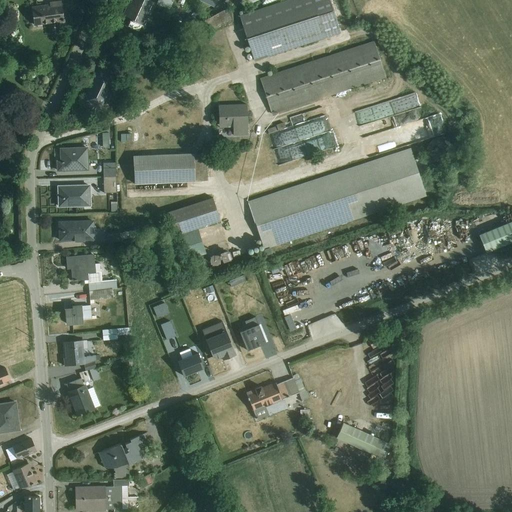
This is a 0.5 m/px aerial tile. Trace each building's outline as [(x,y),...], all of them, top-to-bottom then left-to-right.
[(129,2),(122,16),(123,17),(128,8),(129,9),(133,0),(131,0),(130,2),(129,2)] [(128,8),(123,17),(130,20),(128,26),(139,31),(142,26),(143,26),(154,3),(148,0),(133,0),(129,9),(128,8)] [(158,0),(155,6),(160,8),(161,6),(169,10),(173,11),(175,8),(171,6),(173,0),(158,0)] [(199,0),(200,1),(208,4),(206,8),(211,10),(212,7),(214,8),(217,0),(199,0)] [(329,0),(286,0),(239,15),(254,61),(340,33),(329,0)] [(49,4),(31,7),(34,25),(56,23),(57,28),(64,27),(64,21),(64,19),(63,19),(61,2),(49,3),(49,4)] [(200,5),(193,12),(198,18),(206,12),(200,5)] [(225,9),(202,21),(207,32),(231,20),(225,9)] [(374,41),(260,78),(272,115),(386,78),(374,41)] [(113,46),(108,55),(116,60),(121,51),(113,46)] [(100,71),(109,75),(111,71),(102,67),(100,71)] [(109,75),(100,71),(99,70),(84,101),(101,109),(115,78),(109,75)] [(118,81),(116,87),(120,89),(123,83),(121,83),(126,72),(121,70),(117,80),(118,81)] [(349,107),(353,123),(415,107),(411,92),(349,107)] [(246,104),(218,105),(219,128),(232,127),(232,135),(247,135),(246,104)] [(397,112),(399,122),(410,119),(412,128),(422,126),(424,133),(438,129),(434,113),(414,118),(411,108),(397,112)] [(276,127),(267,130),(268,134),(286,128),(284,122),(276,125),(276,127)] [(306,134),(309,147),(329,142),(326,129),(306,134)] [(422,158),(437,159),(437,148),(447,149),(448,138),(424,136),(422,158)] [(61,161),(57,161),(57,171),(88,170),(87,148),(60,149),(61,161)] [(410,148),(248,202),(264,250),(266,255),(272,253),(270,248),(426,196),(410,148)] [(206,153),(133,156),(134,184),(207,181),(206,153)] [(44,157),(35,157),(35,166),(44,166),(44,157)] [(103,177),(116,177),(115,162),(103,162),(103,177)] [(116,177),(103,177),(103,193),(116,193),(116,177)] [(90,186),(58,187),(59,207),(90,206),(90,186)] [(212,197),(165,213),(173,236),(178,234),(187,260),(206,254),(197,228),(220,221),(212,197)] [(511,220),(478,235),(486,253),(511,241),(511,220)] [(94,221),(59,223),(60,240),(74,240),(74,242),(83,241),(83,240),(94,240),(94,221)] [(209,240),(220,238),(218,228),(207,229),(209,240)] [(139,229),(106,235),(108,243),(141,236),(139,229)] [(227,251),(220,253),(223,263),(231,260),(230,259),(232,259),(229,251),(228,252),(227,251)] [(88,291),(112,289),(116,288),(116,280),(101,281),(99,263),(94,264),(94,255),(66,257),(67,269),(71,268),(72,281),(84,280),(84,284),(88,283),(88,291)] [(212,256),(210,256),(210,264),(212,264),(212,265),(218,265),(218,263),(220,264),(220,256),(218,256),(218,255),(212,255),(212,256)] [(269,278),(273,284),(278,282),(272,268),(262,273),(265,280),(269,278)] [(223,277),(225,283),(240,277),(238,270),(223,277)] [(290,286),(273,289),(275,300),(292,297),(290,286)] [(112,289),(88,291),(89,300),(113,298),(112,289)] [(106,300),(98,301),(101,313),(109,312),(106,300)] [(165,302),(153,307),(157,317),(169,312),(165,302)] [(73,309),(65,310),(66,324),(83,322),(82,320),(91,319),(90,306),(73,307),(73,309)] [(303,324),(309,337),(339,324),(332,310),(303,324)] [(247,329),(239,332),(247,351),(260,345),(266,343),(261,332),(255,317),(244,321),(247,329)] [(170,321),(160,325),(166,340),(176,336),(170,321)] [(222,321),(201,330),(212,357),(214,356),(215,359),(221,357),(223,360),(236,355),(222,321)] [(129,327),(102,330),(103,340),(108,340),(108,342),(112,342),(112,339),(117,339),(117,336),(130,334),(129,327)] [(135,338),(148,336),(146,328),(133,330),(135,338)] [(89,370),(96,368),(94,361),(97,360),(97,355),(84,357),(83,340),(64,342),(65,358),(63,358),(64,366),(84,364),(86,371),(89,370)] [(198,353),(177,361),(183,376),(204,368),(198,353)] [(132,358),(124,360),(127,369),(136,367),(132,358)] [(0,385),(3,384),(3,382),(9,379),(5,368),(0,370),(0,385)] [(96,368),(89,370),(92,381),(99,379),(96,368)] [(293,378),(298,393),(301,400),(309,397),(306,391),(305,391),(301,378),(300,379),(299,377),(298,377),(298,376),(299,376),(298,374),(292,376),(293,378)] [(81,378),(66,384),(69,391),(68,392),(77,415),(94,409),(93,408),(100,406),(93,387),(87,389),(85,385),(84,386),(81,378)] [(298,393),(293,378),(276,384),(276,383),(262,389),(261,386),(255,389),(246,393),(248,397),(247,397),(255,420),(268,415),(265,406),(271,403),(271,404),(282,400),(282,399),(288,396),(291,395),(298,393)] [(15,402),(0,404),(0,432),(19,430),(15,402)] [(309,409),(299,410),(300,420),(309,420),(309,409)] [(342,422),(336,438),(383,459),(390,444),(342,422)] [(102,452),(101,453),(101,461),(104,468),(113,468),(114,470),(115,470),(115,473),(114,473),(114,474),(115,474),(115,475),(114,475),(114,476),(115,476),(115,477),(114,477),(114,478),(115,478),(115,480),(127,479),(129,479),(129,463),(150,455),(142,435),(130,440),(130,441),(125,444),(126,446),(123,448),(121,444),(119,444),(103,451),(102,452)] [(12,447),(17,458),(36,450),(31,439),(12,447)] [(17,458),(12,447),(5,449),(10,461),(17,458)] [(195,459),(181,472),(186,477),(192,471),(193,472),(200,465),(195,459)] [(13,472),(20,488),(20,489),(31,484),(31,485),(34,484),(34,483),(36,482),(28,463),(12,470),(13,472)] [(20,488),(13,472),(6,475),(13,491),(20,488)] [(76,499),(127,496),(127,479),(115,480),(113,480),(113,486),(104,486),(105,488),(75,488),(76,499)] [(22,511),(23,511),(39,511),(39,497),(24,496),(24,501),(20,501),(20,506),(17,506),(16,511),(22,511)] [(127,511),(127,496),(76,499),(76,510),(113,510),(113,511),(127,511)] [(152,497),(142,498),(142,507),(152,507),(152,497)]
